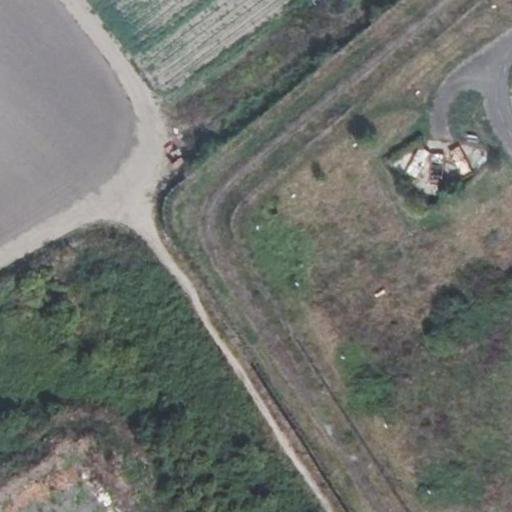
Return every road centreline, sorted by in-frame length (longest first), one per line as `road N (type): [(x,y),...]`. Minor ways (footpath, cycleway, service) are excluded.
road 1 (track): [(0,272),(123,188),(360,0)]
road 2 (unclassified): [(334,511),(123,188)]
road 3 (track): [(66,0),(177,144)]
